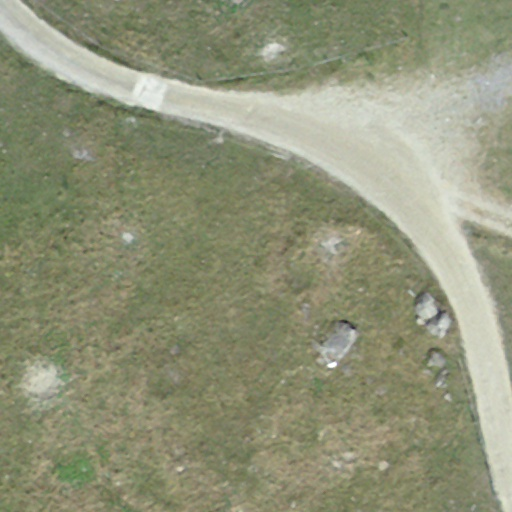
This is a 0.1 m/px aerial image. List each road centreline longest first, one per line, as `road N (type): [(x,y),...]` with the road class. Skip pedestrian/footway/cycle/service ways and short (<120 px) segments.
road 1 (track): [(511,476),(473,309),(424,225),(384,184),(271,123),(99,74),(0,7)]
road 2 (track): [(511,225),(428,183),(398,199)]
